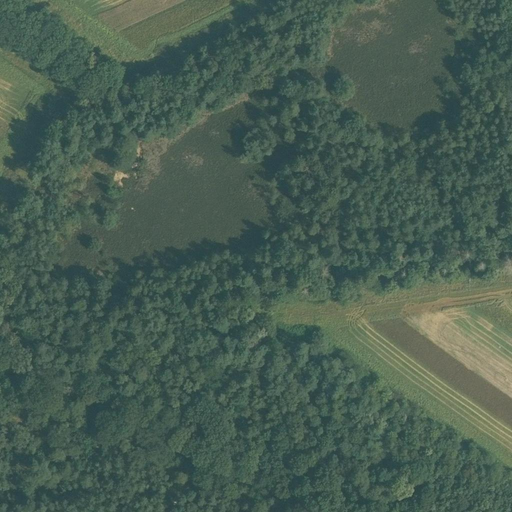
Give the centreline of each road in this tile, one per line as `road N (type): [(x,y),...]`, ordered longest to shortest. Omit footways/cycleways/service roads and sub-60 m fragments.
road 1 (unclassified): [(311,511),(0,360)]
road 2 (track): [(27,511),(92,405)]
